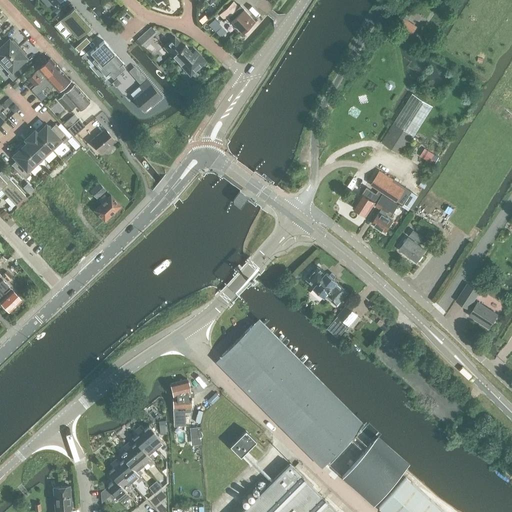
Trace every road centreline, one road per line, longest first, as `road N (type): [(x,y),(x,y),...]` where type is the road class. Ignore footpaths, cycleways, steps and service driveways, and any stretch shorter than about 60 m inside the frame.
road 1 (unclassified): [(511,384),(301,206)]
road 2 (secondary): [(317,231),(511,417)]
road 3 (secondary): [(511,407),(317,231)]
road 4 (residential): [(363,511),(183,332)]
road 5 (residential): [(386,0),(320,104),(314,179),(301,206)]
road 6 (secondary): [(66,293),(207,156)]
road 7 (tertiary): [(183,332),(227,295),(294,216)]
road 8 (tertiary): [(59,420),(183,332)]
